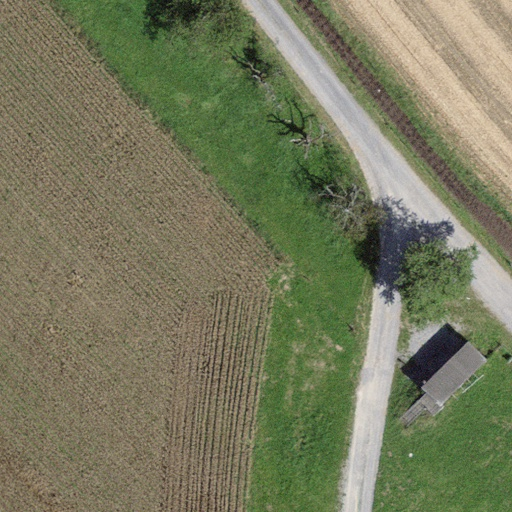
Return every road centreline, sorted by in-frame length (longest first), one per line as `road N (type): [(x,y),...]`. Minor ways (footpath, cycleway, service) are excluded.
road 1 (unclassified): [(370,511),(395,337),(426,204)]
road 2 (unclassified): [(426,204),(260,0)]
road 3 (unclassified): [(426,204),(511,295)]
